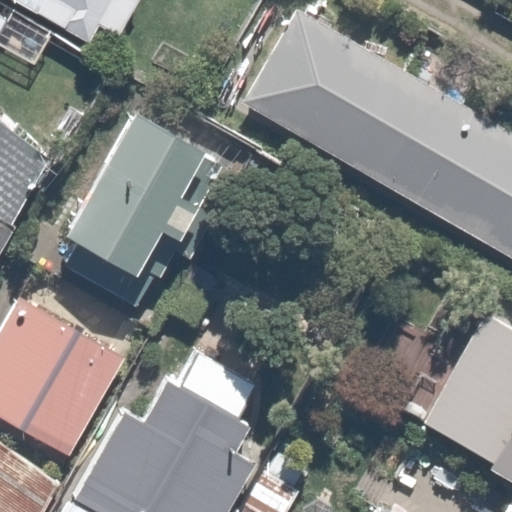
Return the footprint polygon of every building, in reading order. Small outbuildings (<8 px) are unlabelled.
[(3,0),(83,49),(112,0),(3,0)] [(511,121),(303,0),(290,0),(237,93),(511,252),(511,121)] [(0,26),(9,12),(0,6),(0,26)] [(62,217),(113,245),(97,273),(147,300),(162,272),(231,144),(131,89),(62,217)] [(0,245),(65,144),(0,103),(0,245)] [(133,333),(20,266),(0,299),(0,409),(66,448),(133,333)] [(511,313),(467,285),(403,403),(511,473),(511,313)] [(57,511),(222,511),(256,457),(221,433),(252,373),(201,335),(171,379),(157,373),(130,411),(116,402),(57,511)] [(0,511),(37,511),(57,479),(0,446),(0,511)] [(393,511),(372,500),(364,511),(511,511),(511,498),(503,511),(393,511)]
